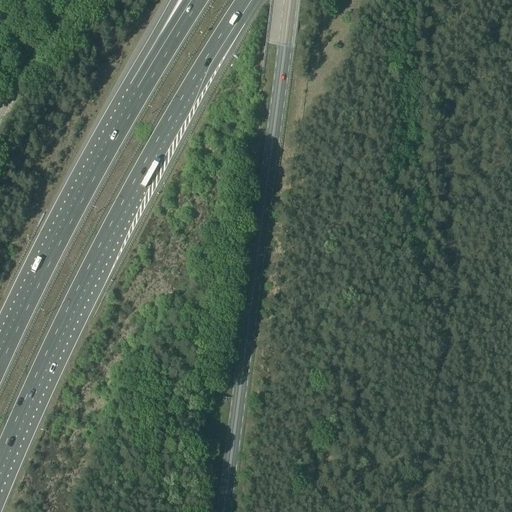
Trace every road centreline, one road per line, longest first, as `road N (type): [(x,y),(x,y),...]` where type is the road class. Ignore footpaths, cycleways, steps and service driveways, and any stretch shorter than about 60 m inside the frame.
road 1 (motorway): [(0,468),(130,196),(249,0)]
road 2 (primary): [(223,511),(291,0)]
road 3 (motorway): [(141,90),(0,356)]
road 4 (tertiary): [(0,115),(76,0)]
